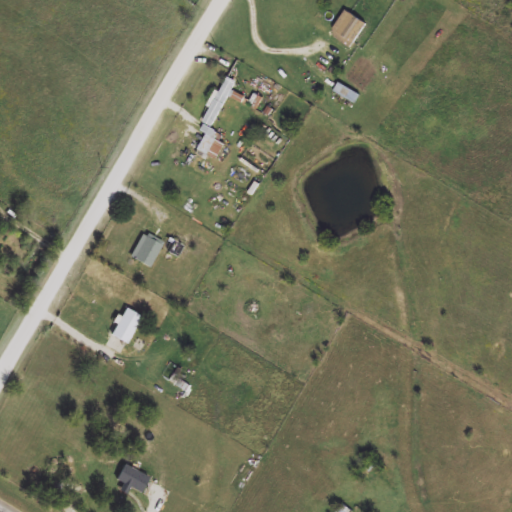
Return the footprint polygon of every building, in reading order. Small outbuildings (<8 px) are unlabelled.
[(367,23),(346,10),(330,36),(351,49),(367,23)] [(237,81),(227,76),(204,122),(214,127),(229,96),(245,103),(247,99),(232,92),(237,81)] [(360,95),(340,82),(335,91),(354,104),(360,95)] [(197,242),(173,231),(164,251),(187,262),(197,242)] [(151,267),(161,243),(140,234),(130,258),(151,267)] [(111,334),(127,342),(141,316),(125,307),(111,334)]
